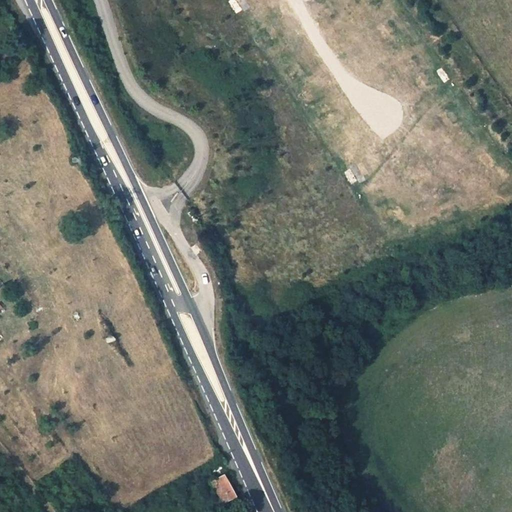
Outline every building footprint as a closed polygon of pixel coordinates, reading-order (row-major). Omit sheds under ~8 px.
[(369,12),(380,24),(391,13),(381,2),(369,12)] [(403,38),(415,30),(408,20),(396,29),(403,38)] [(263,51),(271,65),(285,56),(277,43),(263,51)] [(401,54),(395,60),(401,67),(407,61),(401,54)] [(300,108),(312,99),(304,87),(291,95),(300,108)] [(439,106),(446,120),(459,114),(452,99),(439,106)] [(321,134),(332,125),(326,116),(314,125),(321,134)] [(404,135),(415,146),(426,136),(415,125),(404,135)] [(344,171),(357,164),(349,150),(336,157),(344,171)] [(356,188),(369,180),(362,168),(349,177),(356,188)] [(463,195),(449,200),(455,214),(469,208),(463,195)] [(383,217),(393,228),(404,217),(394,206),(383,217)]
